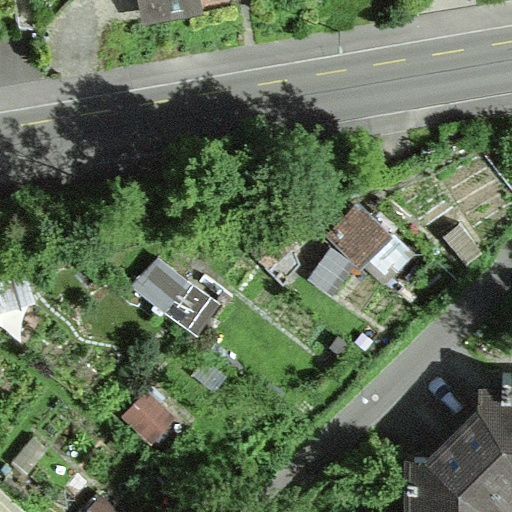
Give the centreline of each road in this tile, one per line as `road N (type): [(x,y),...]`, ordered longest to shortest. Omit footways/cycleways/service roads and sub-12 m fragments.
road 1 (tertiary): [(0,142),(511,57)]
road 2 (residential): [(511,258),(252,511)]
